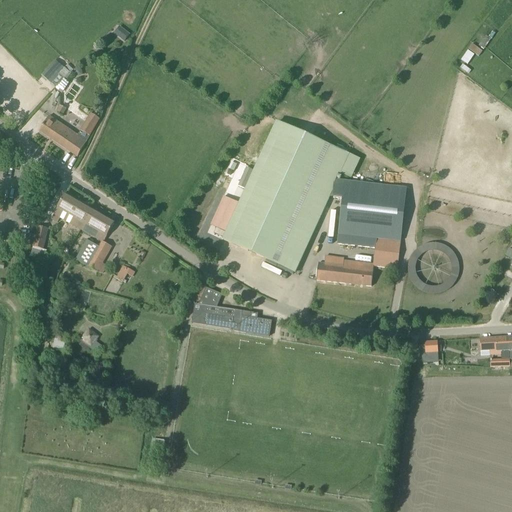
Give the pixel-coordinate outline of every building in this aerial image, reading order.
[(119,27),(114,34),(123,41),(129,34),(119,27)] [(471,43),(460,59),(467,64),(474,53),(478,56),(482,51),(471,43)] [(64,68),(62,67),(55,61),(42,75),(55,88),(63,79),(64,80),(73,71),(67,65),(64,68)] [(63,116),(66,109),(60,106),(56,112),(63,116)] [(77,157),(86,142),(100,119),(90,114),(76,138),(67,133),(69,130),(57,122),(56,124),(47,118),(39,131),(77,157)] [(288,270),(280,266),(334,148),(277,122),(224,240),(216,237),(210,250),(282,283),(288,270)] [(245,167),(236,187),(243,190),(252,170),(245,167)] [(350,183),(336,181),(335,181),(333,198),(343,199),(341,216),(337,245),(376,249),(377,239),(400,241),(406,189),(350,183)] [(80,230),(81,230),(83,225),(92,209),(65,194),(57,208),(53,220),(57,222),(60,218),(80,230)] [(231,200),(222,221),(229,224),(238,203),(231,200)] [(92,209),(83,225),(106,238),(115,222),(92,209)] [(38,228),(33,247),(42,250),(48,230),(38,228)] [(397,268),(400,241),(377,239),(376,249),(374,265),(397,268)] [(87,240),(76,260),(88,267),(99,247),(87,240)] [(99,247),(88,267),(98,273),(103,263),(98,261),(107,245),(103,243),(102,242),(99,247)] [(415,265),(422,285),(431,285),(431,293),(437,291),(441,291),(456,286),(457,264),(450,244),(433,244),(411,251),(415,264),(415,265)] [(371,287),(374,265),(344,261),(343,266),(318,263),(316,281),(371,287)] [(133,277),(135,273),(122,266),(116,278),(124,282),(128,274),(133,277)] [(222,295),(206,288),(199,305),(195,304),(192,324),(192,321),(235,328),(234,332),(269,337),(272,321),(257,319),(258,314),(217,308),(222,295)] [(80,339),(91,348),(99,337),(88,329),(80,339)] [(506,344),(506,338),(480,339),(479,339),(480,355),(489,354),(505,354),(505,359),(501,359),(502,367),(510,367),(509,350),(508,344),(506,344)] [(438,353),(437,342),(425,343),(425,353),(438,353)]
